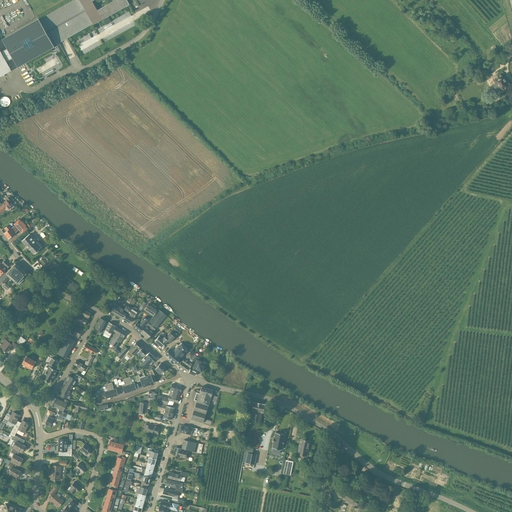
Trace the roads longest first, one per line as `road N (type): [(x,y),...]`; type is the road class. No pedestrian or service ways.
road 1 (residential): [(424,492),(376,471),(281,403),(189,377)]
road 2 (residential): [(149,511),(189,377)]
road 3 (residential): [(82,511),(101,442),(76,430),(39,437)]
road 4 (residential): [(100,311),(39,276),(0,232)]
